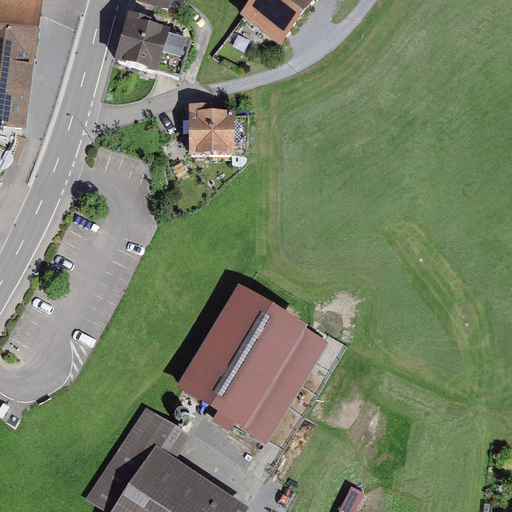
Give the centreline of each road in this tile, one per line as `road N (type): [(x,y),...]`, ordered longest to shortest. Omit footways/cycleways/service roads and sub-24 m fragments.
road 1 (track): [(74,113),(125,117),(275,75),(341,41),(376,0)]
road 2 (tertiary): [(104,0),(57,166),(0,285)]
